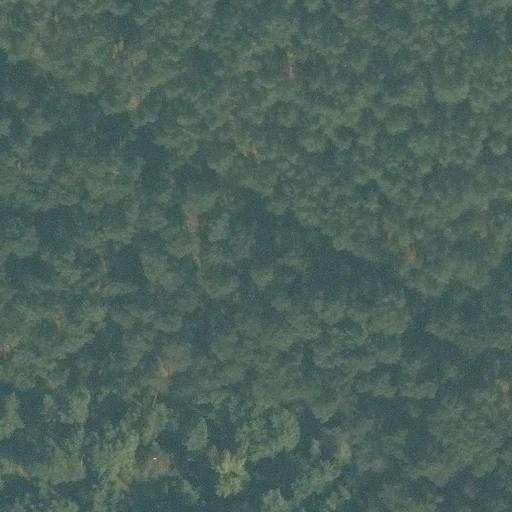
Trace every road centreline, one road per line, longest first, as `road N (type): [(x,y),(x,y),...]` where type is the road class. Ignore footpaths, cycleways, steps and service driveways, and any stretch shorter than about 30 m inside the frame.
road 1 (track): [(0,43),(245,171),(511,328)]
road 2 (track): [(206,151),(0,484)]
